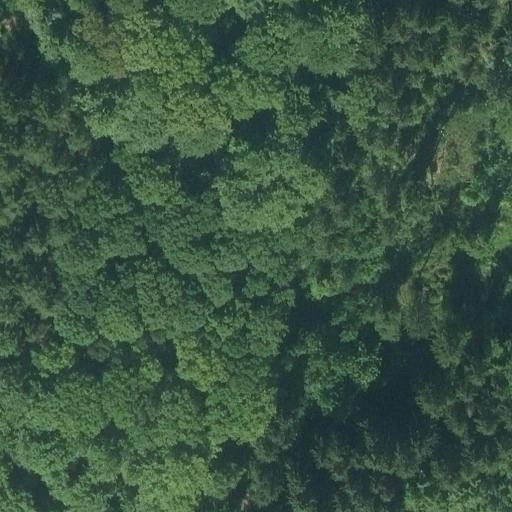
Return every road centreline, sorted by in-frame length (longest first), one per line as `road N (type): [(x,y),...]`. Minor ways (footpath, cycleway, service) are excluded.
road 1 (unknown): [(243,506),(92,397),(0,346)]
road 2 (track): [(138,0),(35,35),(0,30)]
